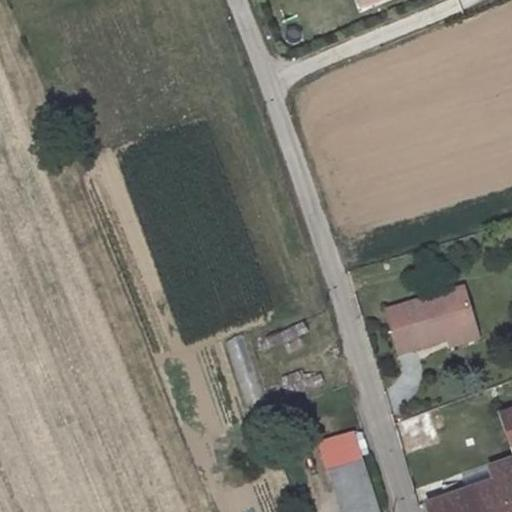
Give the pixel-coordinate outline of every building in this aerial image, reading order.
[(465,288),(386,312),(399,354),(448,339),(477,331),(465,288)] [(450,347),(480,338),(477,331),(448,339),(450,347)] [(511,410),(501,415),(511,444),(511,410)] [(356,434),(321,445),(329,471),(364,459),(356,434)] [(380,511),(364,459),(329,471),(342,511),(380,511)] [(495,482),(428,505),(430,511),(511,511),(511,460),(490,468),(495,482)]
